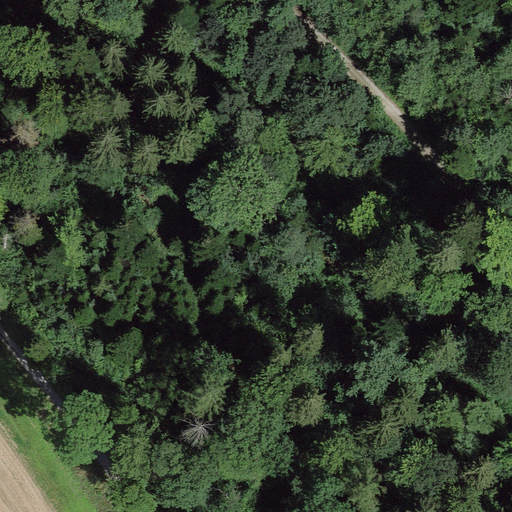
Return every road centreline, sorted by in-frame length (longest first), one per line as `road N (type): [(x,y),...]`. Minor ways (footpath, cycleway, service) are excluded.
road 1 (track): [(511,225),(385,80),(302,0)]
road 2 (track): [(146,511),(0,329)]
